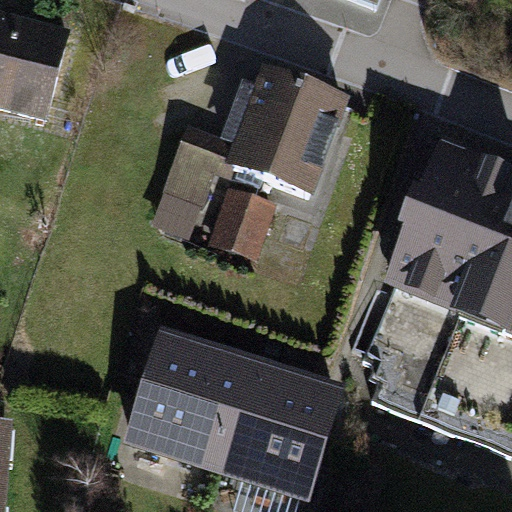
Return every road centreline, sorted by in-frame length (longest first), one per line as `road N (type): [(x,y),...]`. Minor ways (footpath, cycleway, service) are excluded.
road 1 (residential): [(385,71),(182,0)]
road 2 (residential): [(511,120),(385,71)]
